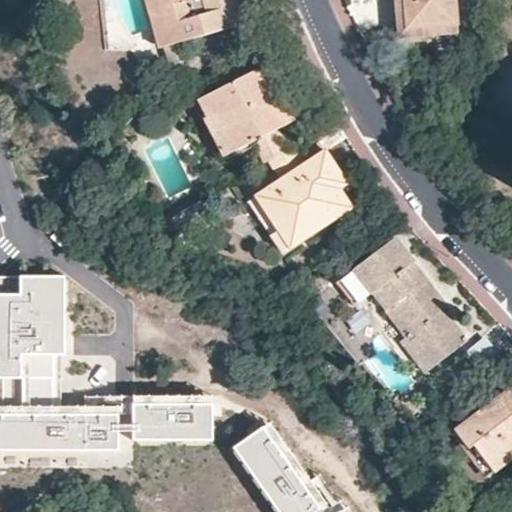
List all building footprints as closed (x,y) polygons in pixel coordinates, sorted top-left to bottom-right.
[(156,0),(170,45),(243,25),(235,0),(156,0)] [(458,34),(458,25),(407,28),(404,0),(395,0),(398,22),(399,37),(458,34)] [(458,25),(455,0),(404,0),(407,28),(458,25)] [(253,142),(265,163),(269,161),(290,149),(280,129),(294,121),(279,91),(266,65),(199,98),(228,154),(253,142)] [(290,149),(269,161),(280,179),(255,195),(275,228),(283,223),(294,241),(316,228),(313,222),(330,211),(334,216),(350,206),(338,187),(347,181),(338,167),(327,174),(316,157),(304,164),(293,147),(290,149)] [(328,150),(316,157),(327,174),(338,167),(336,164),(328,150)] [(316,228),(334,216),(330,211),(313,222),(316,228)] [(287,246),(294,241),(283,223),(275,228),(287,246)] [(440,296),(395,238),(335,282),(352,305),(370,292),(407,339),(412,336),(435,364),(468,339),(443,307),(446,305),(440,296)] [(73,358),(72,275),(26,276),(27,302),(0,302),(0,382),(26,382),(26,358),(64,358),(73,358)] [(64,358),(26,358),(26,382),(27,412),(65,411),(64,391),(64,358)] [(511,456),(511,400),(505,391),(455,430),(489,475),(511,456)] [(219,445),(218,407),(140,410),(142,448),(219,445)] [(0,450),(115,450),(115,411),(65,411),(27,412),(0,411),(0,450)] [(277,429),(244,451),(284,511),(331,511),(332,511),(277,429)]
